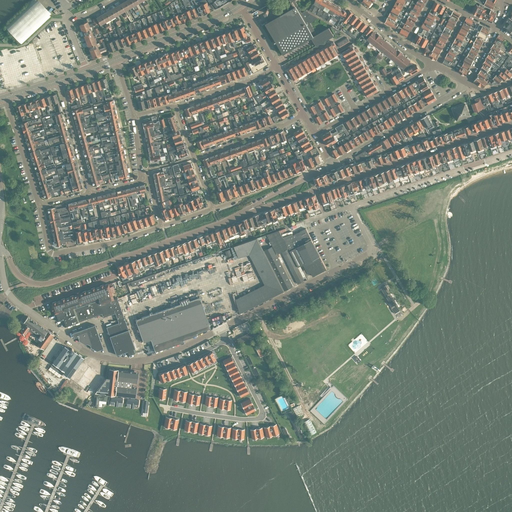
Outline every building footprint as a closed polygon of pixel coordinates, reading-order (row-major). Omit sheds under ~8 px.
[(39,0),(30,0),(5,25),(22,43),(53,14),(39,0)] [(125,0),(121,3),(125,10),(126,12),(128,16),(131,21),(133,20),(127,9),(129,7),(125,0)] [(131,0),(126,0),(125,0),(129,7),(132,6),(136,11),(137,10),(131,0)] [(137,0),(131,0),(137,10),(139,9),(136,3),(139,2),(137,0)] [(137,0),(139,2),(142,0),(148,10),(149,9),(147,5),(145,2),(143,0),(137,0)] [(182,0),(186,8),(183,10),(187,19),(189,18),(189,19),(191,18),(193,17),(187,2),(185,0),(182,0)] [(194,0),(191,0),(195,6),(198,15),(204,12),(201,4),(198,5),(194,0)] [(199,0),(200,4),(201,4),(204,12),(205,12),(205,13),(207,12),(207,11),(210,10),(209,9),(212,7),(209,4),(208,4),(207,2),(207,1),(206,0),(199,0)] [(269,24),(268,25),(282,49),(283,49),(284,50),(286,49),(285,48),(289,45),(292,50),(308,41),(305,36),(309,34),(316,45),(333,35),(329,26),(317,33),(310,21),(318,17),(305,10),(305,9),(301,11),(294,0),(291,0),(291,1),(295,9),(291,11),(289,8),(288,6),(284,8),(286,10),(287,13),(281,17),(273,22),(269,24)] [(310,7),(309,9),(311,11),(314,12),(316,9),(318,6),(320,0),(314,0),(313,2),(315,4),(313,7),(312,9),(310,7)] [(320,7),(316,13),(319,15),(323,8),(327,0),(320,0),(318,6),(320,7)] [(325,10),(321,16),(324,18),(328,11),(332,3),(327,0),(323,8),(325,10)] [(396,0),(393,5),(400,9),(404,11),(405,9),(401,7),(403,4),(396,0)] [(411,1),(408,5),(419,11),(422,6),(411,0),(411,1)] [(434,0),(431,7),(434,9),(436,10),(440,3),(434,0)] [(476,0),(480,1),(483,3),(484,4),(491,7),(491,8),(495,0),(476,0)] [(189,1),(187,2),(193,17),(196,16),(198,15),(195,6),(192,8),(189,1)] [(475,2),(471,11),(476,14),(479,8),(482,3),(480,2),(479,4),(475,2)] [(121,3),(116,6),(120,13),(125,10),(121,3)] [(170,3),(168,5),(170,8),(173,16),(176,24),(179,22),(179,23),(181,22),(181,21),(178,13),(177,11),(175,12),(174,12),(170,3)] [(332,3),(328,11),(332,14),(337,6),(332,3)] [(440,3),(436,10),(441,13),(445,6),(440,3)] [(479,8),(476,14),(481,17),(486,7),(485,6),(485,7),(483,6),(484,4),(482,3),(479,8)] [(393,5),(390,11),(401,17),(402,14),(398,12),(400,9),(393,5)] [(408,5),(407,8),(409,9),(410,10),(409,12),(417,16),(419,11),(408,5)] [(116,6),(111,9),(115,16),(116,18),(118,21),(120,20),(118,17),(119,17),(117,14),(120,13),(116,6)] [(334,15),(332,19),(335,21),(337,17),(342,8),(337,6),(332,14),(334,15)] [(179,7),(176,8),(177,11),(178,13),(181,21),(187,19),(183,10),(181,10),(180,10),(179,7)] [(486,7),(481,17),(491,22),(496,12),(491,9),(489,8),(486,7)] [(340,18),(336,25),(338,26),(340,23),(347,11),(346,11),(342,8),(337,17),(340,18)] [(111,9),(106,11),(110,18),(115,16),(111,9)] [(347,11),(340,23),(344,25),(353,13),(349,9),(347,11)] [(453,9),(450,14),(457,18),(460,13),(453,9)] [(406,10),(404,13),(407,15),(406,17),(407,17),(414,21),(417,16),(409,12),(406,10)] [(106,11),(101,14),(105,21),(110,18),(106,11)] [(390,11),(387,16),(395,21),(396,21),(397,20),(395,19),(396,17),(399,19),(401,17),(390,11)] [(429,11),(426,16),(433,20),(434,18),(434,17),(438,19),(440,16),(434,14),(432,13),(429,11)] [(155,12),(153,13),(156,22),(156,23),(159,30),(165,28),(162,21),(159,22),(155,12)] [(443,14),(441,17),(444,18),(446,15),(448,16),(449,17),(447,20),(454,24),(457,19),(450,15),(444,12),(443,14)] [(161,13),(159,14),(162,21),(165,28),(170,26),(167,18),(166,16),(163,17),(161,13)] [(354,13),(349,20),(353,23),(359,17),(354,13)] [(101,14),(97,17),(97,18),(101,24),(105,21),(101,14)] [(148,15),(147,15),(151,24),(150,25),(151,25),(154,33),(159,30),(156,23),(156,22),(153,23),(149,14),(148,15)] [(173,16),(167,18),(170,26),(174,25),(176,24),(173,16)] [(387,16),(384,22),(392,26),(395,27),(396,25),(393,23),(395,21),(387,16)] [(426,16),(423,21),(430,25),(434,27),(436,24),(437,22),(433,20),(426,16)] [(466,16),(463,22),(470,25),(471,23),(475,25),(477,22),(466,16)] [(505,22),(502,26),(503,27),(507,31),(509,32),(509,31),(510,32),(511,29),(511,28),(511,27),(511,19),(508,16),(504,21),(505,22)] [(80,25),(79,25),(80,27),(81,27),(82,30),(90,26),(95,24),(98,23),(95,17),(92,18),(94,21),(89,24),(87,21),(80,24),(80,25)] [(144,17),(141,18),(145,27),(148,35),(154,33),(151,25),(148,26),(144,17)] [(359,17),(353,23),(358,27),(363,21),(359,17)] [(401,18),(401,20),(404,22),(411,26),(414,21),(407,17),(405,21),(404,21),(405,20),(401,18)] [(446,19),(443,24),(445,25),(451,29),(454,24),(447,20),(446,19)] [(399,24),(398,25),(409,31),(411,26),(404,22),(401,20),(400,20),(399,23),(403,25),(402,27),(401,25),(399,24)] [(130,22),(137,39),(143,37),(140,30),(137,31),(133,21),(130,22)] [(363,21),(358,27),(363,31),(368,24),(363,21)] [(423,21),(420,26),(427,30),(429,28),(433,30),(434,27),(430,25),(423,21)] [(131,31),(128,32),(129,34),(132,42),(137,39),(130,22),(128,23),(131,31)] [(140,22),(137,23),(140,30),(143,37),(148,35),(145,27),(142,29),(140,22)] [(463,22),(460,27),(467,30),(469,27),(471,28),(469,31),(472,32),(473,29),(474,27),(470,25),(463,22)] [(479,23),(478,25),(480,26),(480,27),(480,28),(479,30),(486,33),(489,28),(479,23)] [(243,25),(237,27),(241,37),(240,37),(241,37),(241,39),(245,38),(248,37),(247,34),(246,30),(245,30),(243,25)] [(332,25),(330,25),(335,33),(340,30),(340,29),(332,25)] [(363,31),(361,34),(363,36),(362,38),(363,39),(364,40),(368,35),(373,29),(369,25),(364,31),(363,31)] [(398,25),(395,30),(406,36),(409,31),(398,25)] [(437,25),(436,27),(439,28),(449,34),(452,29),(451,29),(445,25),(443,28),(437,25)] [(90,26),(82,30),(83,32),(82,32),(83,34),(84,34),(84,35),(92,32),(90,26)] [(119,27),(117,28),(119,32),(120,35),(119,37),(118,38),(118,39),(121,46),(122,46),(123,46),(125,45),(125,44),(126,44),(123,36),(121,31),(120,29),(119,27)] [(237,27),(231,29),(236,41),(241,39),(241,37),(240,37),(241,37),(237,27)] [(460,27),(458,32),(465,35),(467,30),(460,27)] [(417,34),(413,40),(418,43),(426,30),(423,28),(421,32),(418,32),(418,33),(417,33),(417,34)] [(439,28),(438,30),(440,31),(438,34),(446,38),(449,34),(439,28)] [(226,32),(225,32),(228,40),(228,41),(232,40),(233,43),(234,47),(237,46),(235,42),(236,41),(231,29),(229,30),(228,29),(225,30),(225,31),(226,32)] [(373,30),(367,37),(371,41),(373,43),(377,46),(381,49),(384,51),(388,54),(392,57),(395,60),(398,63),(404,67),(409,61),(409,60),(410,59),(407,56),(406,56),(404,55),(403,54),(403,53),(402,52),(400,50),(398,48),(397,48),(396,47),(395,48),(394,47),(392,45),(393,45),(389,42),(385,39),(385,40),(383,38),(382,37),(382,36),(381,35),(379,33),(376,31),(376,32),(375,31),(374,31),(373,30)] [(426,30),(418,43),(424,46),(428,38),(425,37),(428,31),(427,30),(426,30)] [(474,31),(473,33),(483,39),(486,34),(479,30),(478,33),(474,31)] [(84,36),(85,38),(86,41),(94,38),(94,37),(96,36),(95,34),(93,35),(92,32),(84,35),(84,36)] [(116,39),(113,40),(116,48),(121,46),(118,39),(118,38),(116,32),(113,33),(115,37),(116,37),(116,39)] [(220,34),(223,42),(225,41),(227,45),(228,49),(228,50),(231,49),(228,41),(228,40),(225,32),(223,32),(222,32),(220,32),(220,33),(220,34)] [(433,32),(431,35),(434,37),(435,35),(438,36),(438,37),(438,38),(437,40),(444,43),(446,38),(438,34),(433,32)] [(458,32),(455,37),(462,40),(463,41),(466,42),(467,40),(463,38),(465,35),(458,32)] [(473,33),(471,37),(475,39),(474,40),(481,44),(483,39),(473,33)] [(499,33),(496,37),(502,42),(504,43),(506,41),(503,39),(505,37),(499,33)] [(129,34),(123,36),(126,44),(132,42),(129,34)] [(214,36),(213,36),(217,45),(220,43),(220,44),(222,49),(225,48),(222,43),(223,42),(220,34),(216,35),(216,34),(214,35),(214,36)] [(208,38),(211,47),(212,48),(214,48),(215,48),(218,58),(221,57),(216,45),(217,45),(213,36),(211,37),(211,36),(210,36),(208,37),(208,38)] [(346,36),(337,42),(339,46),(349,40),(346,36)] [(107,37),(105,38),(110,51),(116,48),(113,40),(109,41),(107,37)] [(455,37),(452,42),(459,45),(463,47),(464,45),(460,43),(461,42),(462,43),(463,41),(462,40),(455,37)] [(496,37),(493,42),(494,42),(501,47),(501,48),(503,49),(504,50),(506,48),(505,48),(501,45),(500,45),(502,42),(496,37)] [(94,38),(86,41),(87,43),(88,46),(89,46),(96,43),(94,38)] [(203,40),(202,40),(205,48),(208,47),(211,53),(213,52),(212,48),(211,47),(208,38),(205,39),(205,38),(203,39),(202,39),(203,40)] [(470,38),(469,42),(470,42),(469,44),(471,45),(478,49),(481,44),(474,40),(470,38)] [(202,40),(197,42),(200,51),(200,52),(202,51),(203,52),(206,59),(208,58),(205,48),(202,40)] [(337,53),(333,46),(335,45),(333,40),(331,42),(331,43),(329,45),(327,42),(326,43),(324,44),(325,47),(323,48),(320,50),(319,47),(317,48),(315,49),(316,52),(314,53),(311,55),(310,53),(308,54),(306,55),(307,57),(305,58),(302,60),(301,58),(299,59),(297,60),(298,62),(296,63),(293,65),(292,63),(290,64),(288,65),(290,67),(287,69),(293,79),(298,76),(302,74),(306,71),(311,69),(315,66),(320,64),(324,61),(329,58),(333,56),(337,53)] [(433,42),(432,44),(434,45),(441,48),(444,43),(437,40),(435,43),(433,42)] [(197,42),(191,44),(195,55),(198,54),(200,60),(203,59),(200,52),(200,51),(197,42)] [(352,45),(353,44),(352,42),(347,45),(348,45),(349,47),(342,51),(345,56),(347,61),(350,65),(353,70),(356,75),(359,80),(362,85),(365,91),(368,95),(374,92),(378,90),(375,85),(376,84),(377,83),(375,80),(373,81),(372,80),(370,76),(373,75),(371,73),(369,74),(366,69),(368,68),(366,64),(364,66),(363,64),(361,61),(363,59),(363,58),(361,55),(359,57),(358,55),(356,52),(358,50),(357,49),(356,46),(354,48),(352,45)] [(452,42),(450,47),(457,50),(461,53),(462,51),(458,48),(459,45),(452,42)] [(494,42),(490,47),(491,47),(504,57),(506,55),(499,50),(501,48),(501,47),(494,42)] [(89,47),(88,47),(89,49),(90,49),(91,52),(99,49),(99,48),(96,43),(89,46),(89,47)] [(239,51),(238,52),(239,54),(247,50),(248,53),(256,48),(253,43),(244,48),(242,50),(239,51)] [(186,46),(185,46),(188,55),(189,57),(192,56),(195,63),(197,62),(195,55),(191,44),(188,45),(186,46)] [(427,44),(425,47),(432,50),(438,54),(441,48),(434,45),(433,47),(427,44)] [(99,49),(91,52),(92,54),(91,55),(92,57),(93,57),(93,58),(101,54),(100,51),(108,48),(107,45),(104,46),(99,48),(99,49)] [(335,45),(333,46),(337,53),(342,51),(349,47),(348,45),(338,51),(335,45)] [(471,45),(469,50),(475,54),(478,49),(471,45)] [(185,46),(180,49),(183,57),(184,59),(187,58),(188,62),(191,61),(189,57),(188,55),(185,46)] [(425,47),(422,52),(425,53),(426,52),(429,53),(428,55),(436,59),(438,54),(432,50),(425,47)] [(450,47),(447,52),(454,55),(458,58),(459,56),(456,54),(455,54),(457,51),(450,47)] [(491,47),(487,52),(488,53),(494,56),(496,58),(498,55),(501,58),(499,60),(501,62),(503,59),(504,57),(491,47)] [(248,53),(245,55),(246,58),(250,55),(252,58),(259,54),(256,48),(248,53)] [(180,49),(174,51),(177,59),(178,60),(178,62),(181,61),(182,64),(184,68),(186,67),(185,65),(185,63),(184,59),(183,57),(180,49)] [(378,52),(376,55),(377,56),(379,58),(382,55),(383,53),(384,51),(381,49),(379,50),(378,52)] [(469,50),(466,55),(473,59),(475,54),(469,50)] [(174,51),(168,53),(173,65),(174,68),(176,67),(175,65),(176,64),(175,61),(178,60),(177,59),(174,51)] [(447,52),(444,57),(445,57),(451,60),(454,55),(447,52)] [(168,53),(163,55),(166,63),(169,62),(171,69),(174,68),(173,65),(168,53)] [(488,53),(485,57),(486,58),(498,67),(499,65),(501,62),(499,60),(498,60),(496,63),(493,60),(494,57),(488,53)] [(252,58),(244,62),(248,69),(251,67),(248,63),(253,61),(255,65),(259,62),(260,63),(264,61),(264,60),(262,57),(261,57),(259,54),(252,58)] [(159,56),(157,57),(160,64),(162,68),(165,67),(167,73),(169,72),(166,63),(163,55),(161,56),(160,55),(158,56),(159,56)] [(461,56),(460,58),(462,60),(464,60),(470,64),(473,59),(466,55),(465,55),(464,57),(461,56)] [(157,57),(152,59),(155,66),(156,70),(162,68),(160,64),(157,57)] [(445,57),(442,62),(449,66),(450,63),(454,65),(456,63),(454,62),(453,61),(452,61),(451,60),(445,57)] [(486,58),(482,62),(483,63),(484,64),(489,67),(491,65),(493,67),(492,69),(494,71),(498,67),(486,58)] [(152,59),(147,61),(149,68),(151,72),(152,75),(155,74),(153,67),(155,66),(152,59)] [(459,61),(457,63),(461,65),(468,69),(470,64),(464,60),(462,63),(459,61)] [(147,61),(141,63),(144,71),(145,74),(151,72),(149,68),(147,61)] [(240,61),(237,62),(239,67),(242,75),(247,73),(245,65),(242,66),(240,61)] [(404,67),(403,68),(406,70),(408,67),(408,68),(411,73),(419,69),(416,63),(414,64),(409,61),(404,67)] [(141,63),(135,65),(138,73),(139,73),(140,77),(145,74),(141,63)] [(457,63),(456,66),(459,68),(458,70),(465,74),(468,69),(461,65),(457,63)] [(483,63),(480,67),(486,72),(489,67),(484,64),(483,63)] [(511,72),(502,64),(500,66),(504,70),(503,72),(502,72),(507,75),(508,77),(511,72)] [(129,68),(129,69),(129,70),(130,71),(131,71),(132,75),(136,74),(138,79),(140,78),(140,77),(139,73),(138,73),(135,65),(129,67),(130,68),(129,68)] [(397,67),(394,69),(396,73),(398,77),(400,80),(405,77),(402,72),(401,71),(400,70),(400,69),(398,67),(397,67)] [(498,68),(497,70),(499,72),(497,75),(503,80),(507,75),(502,72),(503,72),(498,68)] [(228,69),(223,71),(224,73),(227,81),(232,79),(228,69)] [(231,69),(229,70),(229,71),(232,79),(237,77),(235,69),(232,70),(231,69)] [(393,74),(390,76),(394,83),(399,80),(395,73),(396,73),(394,69),(391,71),(393,74)] [(480,69),(477,73),(478,74),(484,78),(485,75),(489,78),(490,76),(488,75),(487,73),(480,69)] [(194,72),(192,73),(195,81),(194,81),(192,82),(193,84),(196,92),(200,91),(199,89),(201,89),(201,88),(200,88),(198,82),(197,80),(194,72)] [(218,72),(212,74),(216,84),(221,83),(220,82),(222,81),(221,80),(219,75),(218,72)] [(224,73),(219,75),(221,80),(222,81),(220,82),(221,83),(227,81),(224,73)] [(489,80),(487,82),(490,84),(498,82),(501,78),(495,73),(491,77),(494,79),(491,82),(489,80)] [(212,74),(207,76),(210,84),(211,84),(211,85),(210,85),(210,87),(216,84),(212,74)] [(478,74),(473,80),(476,82),(480,84),(483,86),(487,80),(484,78),(478,74)] [(207,76),(202,78),(203,80),(206,88),(210,87),(210,85),(211,85),(211,84),(210,84),(207,76)] [(267,76),(257,82),(258,84),(260,88),(263,86),(263,87),(271,82),(267,76)] [(414,81),(411,82),(414,87),(417,93),(418,93),(423,90),(429,86),(426,81),(423,76),(417,79),(414,81)] [(106,77),(100,79),(103,89),(106,88),(109,87),(106,77)] [(202,78),(197,80),(198,82),(200,88),(201,88),(201,89),(199,89),(200,91),(206,88),(203,80),(202,78)] [(100,79),(95,80),(97,89),(98,92),(101,91),(102,94),(104,94),(103,89),(100,79)] [(95,80),(90,82),(92,90),(95,90),(98,101),(101,100),(98,92),(97,89),(95,80)] [(184,85),(181,86),(182,88),(185,96),(190,94),(189,93),(191,92),(190,91),(189,92),(188,86),(187,86),(185,80),(183,81),(184,85)] [(90,82),(84,84),(87,93),(89,93),(92,102),(95,101),(93,92),(92,90),(90,82)] [(256,95),(255,96),(257,98),(259,97),(262,95),(274,88),(271,82),(263,87),(265,90),(258,94),(256,95)] [(411,82),(402,88),(406,94),(405,95),(407,99),(410,97),(408,93),(410,92),(412,95),(415,93),(416,94),(417,93),(414,87),(411,82)] [(84,84),(78,86),(81,95),(82,97),(83,100),(85,99),(83,94),(87,93),(84,84)] [(193,84),(188,86),(189,92),(190,91),(191,92),(189,93),(190,94),(196,92),(193,84)] [(249,84),(243,86),(246,93),(247,96),(248,99),(251,98),(250,97),(251,95),(252,95),(251,91),(249,84)] [(157,86),(155,86),(156,91),(157,90),(158,95),(155,96),(157,104),(163,103),(161,95),(159,88),(160,88),(159,85),(157,86)] [(78,86),(72,87),(75,96),(75,98),(77,103),(78,106),(81,105),(78,96),(81,95),(78,86)] [(243,86),(238,88),(240,95),(241,98),(247,96),(246,93),(243,86)] [(72,87),(66,89),(70,102),(73,101),(72,99),(75,98),(75,96),(72,87)] [(424,94),(420,97),(421,98),(422,99),(433,93),(430,87),(423,92),(424,94)] [(150,88),(147,89),(149,98),(150,98),(152,105),(157,104),(155,96),(152,97),(151,96),(152,96),(150,88)] [(176,88),(171,90),(172,92),(174,100),(179,98),(178,97),(180,96),(179,95),(177,90),(176,88)] [(177,90),(179,95),(180,96),(178,97),(179,98),(185,96),(182,88),(177,90)] [(274,88),(262,95),(263,97),(267,95),(269,98),(269,97),(277,93),(274,88)] [(401,88),(397,91),(401,97),(403,96),(404,98),(402,99),(403,101),(405,100),(407,99),(405,95),(401,88)] [(502,88),(497,90),(500,97),(501,102),(502,105),(508,103),(507,100),(505,95),(505,94),(502,88)] [(497,90),(491,92),(497,107),(502,105),(501,102),(498,103),(498,101),(499,101),(498,98),(500,97),(497,90)] [(142,91),(136,93),(137,95),(140,94),(141,98),(140,98),(141,100),(138,101),(140,108),(145,107),(142,93),(142,91)] [(396,91),(390,94),(396,105),(399,104),(397,100),(400,99),(396,91)] [(227,92),(222,94),(224,101),(225,104),(228,103),(230,107),(232,106),(230,99),(227,92)] [(330,95),(329,96),(333,104),(336,102),(335,101),(338,99),(334,92),(330,94),(330,95)] [(491,92),(486,94),(489,101),(491,100),(492,103),(493,105),(494,108),(497,107),(491,92)] [(56,93),(50,95),(52,102),(53,103),(56,102),(58,108),(60,107),(59,102),(56,93)] [(145,93),(142,93),(145,107),(152,105),(150,98),(149,98),(146,98),(145,93)] [(277,93),(269,97),(273,103),(280,98),(277,93)] [(433,93),(422,99),(423,102),(427,100),(428,103),(436,98),(433,93)] [(486,93),(481,96),(483,103),(484,106),(486,105),(487,105),(489,110),(492,109),(491,106),(489,101),(486,94),(486,93)] [(390,94),(385,97),(389,105),(392,103),(394,106),(396,105),(390,94)] [(47,96),(44,96),(47,104),(48,108),(51,108),(49,103),(52,102),(50,95),(49,95),(46,95),(47,96)] [(41,97),(39,98),(41,106),(42,109),(45,108),(44,105),(47,104),(44,96),(43,97),(43,96),(41,97)] [(216,96),(211,98),(214,105),(215,108),(220,106),(219,103),(216,96)] [(326,96),(323,98),(327,105),(330,104),(330,105),(333,104),(329,96),(327,97),(326,96)] [(416,96),(414,97),(416,101),(417,102),(420,107),(425,105),(423,102),(422,99),(421,98),(418,99),(416,96)] [(471,103),(474,111),(481,108),(484,107),(480,96),(475,98),(476,101),(471,103)] [(385,97),(380,100),(386,111),(388,110),(386,106),(389,105),(385,97)] [(35,99),(33,100),(38,116),(40,115),(38,107),(41,106),(39,98),(37,99),(37,98),(35,99)] [(266,107),(267,109),(271,107),(274,105),(275,108),(283,103),(280,98),(273,103),(266,107)] [(411,98),(409,100),(415,110),(420,107),(417,102),(416,101),(414,102),(412,100),(411,98)] [(28,102),(27,102),(29,109),(33,108),(34,111),(33,111),(34,114),(35,114),(35,116),(38,116),(33,100),(30,101),(30,100),(28,101),(28,102)] [(206,100),(200,102),(203,109),(206,108),(207,111),(210,110),(206,100)] [(316,103),(315,104),(319,112),(322,110),(321,109),(324,107),(320,100),(316,102),(316,103)] [(380,100),(375,103),(379,111),(382,109),(384,112),(386,111),(380,100)] [(406,106),(410,113),(415,110),(409,100),(407,101),(408,105),(406,106)] [(27,102),(21,104),(24,111),(27,110),(28,113),(29,116),(31,115),(29,109),(27,102)] [(200,102),(195,104),(198,111),(199,114),(201,120),(203,119),(201,113),(200,110),(203,109),(200,102)] [(336,102),(333,104),(338,112),(339,111),(340,111),(344,109),(340,102),(337,104),(336,102)] [(465,102),(452,107),(456,120),(469,115),(465,102)] [(18,105),(15,105),(18,113),(18,115),(21,114),(23,120),(26,119),(23,111),(24,111),(21,104),(20,104),(20,103),(18,104),(18,105)] [(275,108),(269,111),(270,113),(271,113),(274,112),(278,110),(279,112),(286,108),(283,103),(275,108)] [(375,103),(370,106),(376,117),(378,116),(376,112),(379,111),(375,103)] [(404,108),(401,109),(405,116),(410,113),(406,106),(406,105),(404,103),(402,104),(403,106),(404,108)] [(195,104),(190,106),(193,115),(199,114),(198,111),(195,104)] [(313,104),(309,106),(313,113),(316,112),(317,113),(319,112),(315,104),(313,105),(313,104)] [(331,107),(328,109),(332,115),(336,113),(338,112),(333,104),(330,105),(331,107)] [(507,105),(501,107),(502,110),(505,120),(511,118),(508,108),(507,105)] [(79,108),(72,109),(73,114),(84,111),(90,109),(93,109),(92,106),(83,109),(82,107),(79,108)] [(190,106),(184,108),(187,115),(190,114),(191,116),(193,115),(190,106)] [(370,106),(364,109),(368,117),(372,115),(374,118),(376,117),(370,106)] [(396,107),(394,108),(396,112),(400,119),(405,116),(401,109),(400,108),(398,110),(396,107)] [(501,107),(496,109),(497,112),(498,114),(500,121),(505,120),(502,110),(501,107)] [(279,112),(272,116),(275,121),(278,120),(277,117),(281,115),(282,117),(289,113),(286,108),(279,112)] [(105,113),(96,115),(96,118),(97,118),(116,113),(115,109),(108,110),(105,111),(105,113)] [(364,109),(359,112),(365,123),(367,122),(365,118),(368,117),(364,109)] [(496,109),(491,111),(492,113),(495,123),(500,121),(498,114),(497,112),(496,109)] [(322,110),(319,112),(324,120),(326,119),(330,117),(326,110),(323,112),(322,110)] [(47,118),(43,120),(43,122),(63,117),(61,112),(54,114),(51,115),(52,117),(47,119),(47,118)] [(318,115),(314,116),(319,124),(322,121),(324,120),(319,112),(317,113),(318,115)] [(359,112),(354,115),(358,123),(361,121),(363,124),(365,123),(359,112)] [(396,112),(391,115),(395,122),(400,119),(396,112)] [(173,114),(167,116),(170,123),(174,122),(176,121),(173,114)] [(248,114),(246,115),(248,121),(249,121),(251,127),(251,126),(252,128),(250,128),(251,129),(256,127),(253,117),(250,118),(248,114)] [(269,114),(264,116),(267,123),(273,121),(271,116),(270,116),(269,114)] [(427,114),(420,118),(426,129),(429,127),(428,125),(432,123),(427,114)] [(354,115),(349,118),(355,129),(357,128),(355,124),(358,123),(354,115)] [(382,115),(379,117),(385,127),(385,128),(390,125),(386,118),(384,119),(382,115)] [(388,116),(386,117),(386,118),(390,125),(395,122),(391,115),(388,117),(388,116)] [(253,117),(256,127),(262,125),(259,118),(257,118),(256,116),(253,117)] [(264,116),(259,118),(262,125),(267,123),(264,116)] [(21,123),(20,123),(21,126),(22,125),(22,127),(41,121),(40,117),(38,117),(39,119),(31,121),(30,119),(28,120),(21,122),(21,123)] [(379,117),(374,120),(375,121),(378,120),(379,122),(376,124),(380,130),(385,127),(379,117)] [(487,117),(482,119),(484,127),(490,125),(487,117)] [(349,118),(343,121),(348,129),(351,127),(353,130),(355,129),(349,118)] [(415,121),(414,121),(422,136),(425,135),(421,127),(424,126),(422,123),(420,118),(419,119),(418,119),(415,121)] [(235,126),(233,127),(236,134),(240,133),(240,132),(241,131),(240,131),(238,125),(236,120),(233,120),(235,126)] [(371,126),(372,127),(375,133),(380,130),(376,124),(375,121),(374,120),(372,121),(374,125),(371,126)] [(23,129),(22,129),(23,131),(24,131),(30,129),(33,128),(32,126),(39,124),(42,123),(41,121),(22,127),(23,129)] [(50,127),(45,129),(46,131),(65,126),(64,121),(54,124),(55,126),(50,127)] [(174,122),(170,123),(173,131),(178,128),(176,121),(174,122)] [(248,121),(243,123),(246,131),(251,129),(250,128),(252,128),(251,126),(251,127),(249,121),(248,121)] [(410,123),(408,125),(413,133),(416,131),(419,137),(422,136),(414,121),(410,123)] [(476,121),(471,123),(474,131),(479,129),(479,128),(477,121),(476,121)] [(104,125),(99,126),(100,131),(105,130),(104,128),(112,126),(112,128),(112,130),(119,128),(119,127),(118,122),(107,124),(104,125)] [(329,129),(321,134),(324,140),(325,140),(332,135),(333,135),(335,134),(343,129),(346,128),(342,122),(335,126),(337,130),(332,132),(330,131),(329,129)] [(368,128),(366,129),(369,134),(370,135),(370,136),(375,133),(372,127),(371,126),(369,123),(367,124),(369,127),(370,128),(368,128)] [(157,124),(144,127),(145,132),(152,130),(153,130),(153,127),(161,126),(160,124),(157,124)] [(229,124),(226,125),(228,129),(230,134),(231,135),(229,136),(230,137),(236,134),(233,127),(230,128),(229,124)] [(363,130),(361,132),(362,132),(365,139),(370,136),(370,135),(369,134),(366,129),(364,125),(361,127),(363,130)] [(408,125),(403,128),(405,133),(406,134),(409,138),(409,139),(410,140),(413,139),(410,135),(413,133),(408,125)] [(463,126),(453,129),(454,131),(456,137),(466,134),(466,133),(463,126)] [(218,127),(215,128),(217,133),(219,138),(220,138),(220,139),(219,139),(219,140),(225,138),(222,131),(220,132),(218,127)] [(295,134),(288,138),(289,141),(291,140),(296,136),(304,132),(301,127),(293,131),(295,134)] [(94,128),(78,132),(80,137),(80,138),(87,136),(86,135),(86,133),(95,130),(94,128)] [(173,131),(171,131),(173,137),(181,135),(178,128),(173,131)] [(403,128),(398,131),(401,137),(404,142),(410,140),(409,139),(409,138),(406,134),(405,133),(403,128)] [(228,129),(222,131),(225,138),(230,137),(229,136),(231,135),(230,134),(228,129)] [(283,129),(278,131),(280,139),(281,141),(287,139),(286,137),(285,136),(283,129)] [(504,129),(498,131),(501,139),(502,142),(506,141),(506,140),(508,139),(504,129)] [(60,134),(54,136),(54,138),(55,138),(68,135),(67,130),(60,132),(60,134)] [(208,131),(205,132),(205,133),(209,142),(209,141),(210,142),(209,143),(209,144),(215,142),(212,135),(209,136),(208,132),(208,131)] [(278,131),(272,133),(276,143),(278,143),(277,140),(280,139),(278,131)] [(355,136),(352,138),(355,145),(360,142),(357,135),(354,131),(352,132),(355,136)] [(397,131),(393,134),(396,140),(397,141),(399,144),(401,143),(399,139),(401,137),(397,131)] [(498,131),(493,133),(497,145),(497,146),(503,145),(502,142),(501,139),(498,131)] [(298,139),(290,143),(291,146),(295,144),(299,141),(307,137),(304,132),(296,136),(298,139)] [(362,132),(357,135),(360,142),(365,139),(362,132)] [(486,135),(489,144),(490,146),(491,149),(491,148),(495,146),(497,150),(499,150),(497,146),(497,145),(493,133),(493,132),(492,133),(487,135),(487,134),(486,135)] [(160,133),(146,136),(147,141),(154,139),(153,138),(163,135),(162,133),(160,133)] [(204,137),(201,138),(204,146),(209,144),(209,143),(210,142),(209,141),(209,142),(205,133),(203,134),(204,137)] [(217,133),(212,135),(215,142),(219,140),(219,139),(220,139),(220,138),(219,138),(217,133)] [(272,133),(267,135),(271,145),(276,143),(272,133)] [(332,135),(325,140),(328,145),(331,143),(334,141),(336,140),(338,139),(335,134),(333,135),(332,135)] [(347,135),(345,137),(346,140),(351,147),(355,145),(352,138),(349,139),(347,137),(350,135),(349,134),(347,135)] [(393,134),(388,136),(392,143),(393,146),(399,144),(397,141),(394,143),(394,142),(396,140),(393,134)] [(181,135),(173,137),(176,144),(183,141),(181,135)] [(267,135),(262,137),(265,147),(271,145),(267,135)] [(486,135),(481,137),(485,147),(490,146),(489,144),(486,135)] [(427,138),(430,146),(435,144),(432,137),(432,136),(427,138)] [(262,137),(256,139),(260,149),(260,151),(263,150),(262,148),(265,147),(262,137)] [(295,144),(291,146),(293,148),(294,151),(298,149),(302,146),(310,141),(307,137),(299,141),(300,144),(296,146),(295,144)] [(383,139),(380,141),(383,145),(384,148),(387,146),(389,147),(392,146),(389,141),(387,137),(386,137),(383,139)] [(480,137),(474,139),(477,149),(478,151),(484,149),(483,147),(480,137)] [(111,142),(104,143),(105,146),(122,142),(121,138),(114,139),(111,140),(111,142)] [(201,138),(196,140),(199,148),(204,146),(201,138)] [(341,138),(339,139),(342,143),(346,150),(351,147),(346,140),(346,141),(344,142),(341,139),(341,138)] [(427,138),(421,140),(423,148),(430,146),(427,138)] [(39,141),(28,145),(29,150),(36,147),(39,146),(38,143),(41,142),(41,144),(45,142),(46,144),(48,143),(48,141),(47,139),(44,140),(39,141)] [(256,139),(251,141),(254,148),(256,147),(257,150),(260,149),(256,139)] [(338,143),(335,144),(336,147),(340,153),(345,151),(341,144),(342,143),(339,139),(337,141),(338,143)] [(419,139),(414,141),(417,150),(423,148),(420,141),(420,140),(419,139)] [(473,140),(467,142),(470,151),(476,149),(475,147),(473,140)] [(53,145),(50,146),(51,148),(52,150),(52,151),(55,150),(55,149),(59,148),(59,149),(71,145),(70,141),(63,142),(60,143),(60,146),(54,148),(53,145)] [(175,148),(168,150),(169,153),(172,152),(173,151),(178,149),(178,150),(185,147),(183,141),(176,144),(173,144),(175,148)] [(251,141),(246,143),(248,150),(254,148),(251,141)] [(298,149),(294,151),(296,153),(297,155),(301,153),(305,151),(313,146),(312,146),(310,141),(302,146),(303,149),(299,151),(298,149)] [(378,142),(374,144),(377,151),(378,151),(382,150),(385,149),(384,148),(383,145),(380,141),(378,142)] [(414,141),(409,143),(409,144),(412,152),(417,150),(414,141)] [(467,141),(461,143),(464,150),(464,151),(465,153),(466,155),(466,157),(470,156),(471,159),(473,159),(470,151),(467,142),(467,141)] [(246,143),(240,145),(243,152),(245,151),(248,159),(251,158),(248,150),(246,143)] [(334,148),(330,150),(334,157),(340,153),(336,147),(335,144),(334,143),(331,144),(334,148)] [(461,143),(456,145),(460,157),(461,161),(467,159),(466,157),(466,155),(465,153),(464,151),(464,150),(461,143)] [(374,144),(367,148),(370,153),(373,151),(374,153),(377,151),(374,144)] [(409,144),(404,145),(407,153),(407,154),(412,152),(409,144)] [(404,145),(398,147),(401,155),(407,153),(404,145)] [(456,145),(450,147),(454,159),(460,157),(456,145)] [(36,147),(29,150),(30,151),(31,155),(42,152),(48,150),(50,149),(49,147),(41,150),(40,147),(36,148),(36,147)] [(178,149),(173,151),(175,154),(177,153),(179,157),(180,157),(183,156),(184,155),(183,155),(188,153),(185,147),(178,150),(178,149)] [(398,147),(393,149),(395,157),(401,155),(398,147)] [(450,147),(443,149),(447,159),(448,162),(453,161),(453,160),(454,159),(450,147)] [(108,152),(105,152),(106,157),(124,153),(123,148),(117,150),(117,152),(108,154),(108,152)] [(94,149),(84,152),(85,156),(86,158),(92,156),(92,155),(96,153),(94,149)] [(230,149),(224,151),(227,158),(228,160),(230,160),(233,158),(232,156),(230,149)] [(311,149),(309,150),(311,155),(311,156),(314,164),(320,161),(317,154),(314,155),(311,149)] [(443,149),(438,151),(441,161),(442,163),(443,164),(446,163),(447,167),(449,166),(448,162),(447,159),(443,149)] [(63,154),(54,157),(54,159),(55,159),(55,160),(73,154),(72,150),(62,153),(63,154)] [(160,152),(149,155),(150,155),(151,160),(152,160),(152,161),(156,160),(157,160),(157,159),(160,158),(160,156),(165,155),(166,160),(169,159),(167,151),(160,152)] [(387,151),(381,153),(382,156),(384,161),(389,160),(389,159),(387,152),(387,151)] [(438,151),(432,153),(437,165),(441,164),(441,163),(442,163),(441,161),(438,151)] [(42,152),(31,155),(33,160),(39,158),(40,157),(40,156),(39,156),(39,155),(43,154),(42,152)] [(381,152),(376,154),(376,155),(379,163),(384,161),(382,156),(381,153),(381,152)] [(432,153),(426,155),(430,168),(431,170),(435,168),(436,171),(438,170),(437,165),(432,153)] [(311,155),(303,159),(305,163),(307,163),(309,166),(314,164),(311,156),(311,155)] [(426,155),(421,157),(425,170),(425,171),(431,170),(430,168),(426,155)] [(208,156),(203,158),(205,166),(208,165),(211,174),(212,173),(212,174),(214,173),(211,164),(208,156)] [(97,160),(87,163),(88,167),(98,164),(97,162),(105,160),(105,157),(103,158),(97,159),(97,160)] [(286,163),(283,165),(285,168),(287,175),(293,172),(290,165),(290,164),(290,163),(287,157),(284,158),(284,159),(285,162),(286,163)] [(421,157),(415,159),(419,170),(420,173),(424,172),(426,172),(425,171),(425,170),(421,157)] [(290,163),(290,164),(293,172),(294,172),(295,173),(299,171),(299,170),(305,168),(301,158),(290,163)] [(50,159),(34,164),(36,169),(42,167),(45,166),(45,163),(51,161),(50,159)] [(415,159),(405,163),(407,171),(408,174),(409,176),(409,177),(415,175),(420,173),(419,170),(415,159)] [(66,166),(57,168),(58,170),(76,165),(75,160),(68,162),(65,163),(66,166)] [(355,161),(349,163),(349,164),(352,172),(358,170),(355,162),(355,161)] [(98,164),(88,167),(89,172),(100,169),(107,167),(107,166),(106,162),(104,162),(105,165),(98,166),(98,164)] [(180,169),(179,166),(173,168),(175,175),(185,171),(193,168),(191,162),(183,164),(184,166),(183,168),(180,169)] [(277,163),(274,164),(277,170),(274,171),(277,179),(278,178),(278,179),(283,177),(279,170),(280,169),(277,163)] [(405,163),(395,166),(398,175),(399,178),(400,179),(409,176),(408,174),(407,171),(405,163)] [(346,165),(343,166),(346,174),(352,172),(349,164),(346,165)] [(268,165),(266,166),(267,168),(272,181),(273,180),(274,181),(276,180),(276,179),(277,179),(274,171),(274,169),(270,170),(268,165)] [(343,166),(337,168),(340,176),(346,174),(343,166)] [(395,166),(390,168),(394,180),(395,182),(400,180),(400,179),(399,178),(398,175),(395,166)] [(42,167),(36,169),(36,170),(37,175),(52,170),(56,169),(56,168),(55,167),(46,169),(46,167),(43,168),(42,167)] [(100,169),(89,172),(91,176),(101,173),(100,171),(106,169),(108,168),(107,167),(100,169)] [(193,168),(185,171),(188,177),(195,174),(193,168)] [(257,168),(255,169),(257,175),(261,185),(262,185),(263,185),(264,185),(264,184),(266,183),(263,176),(262,173),(260,174),(258,170),(257,168)] [(265,171),(263,172),(264,175),(267,183),(268,183),(273,181),(272,181),(267,168),(264,169),(265,171)] [(337,168),(331,170),(331,171),(332,171),(334,179),(340,176),(337,168)] [(390,168),(384,170),(388,182),(389,184),(395,182),(394,180),(390,168)] [(237,169),(232,171),(233,174),(233,175),(236,174),(240,184),(237,186),(239,193),(240,193),(241,193),(244,192),(245,192),(244,191),(245,191),(242,183),(237,169)] [(52,170),(37,175),(39,179),(46,177),(45,175),(49,174),(48,173),(52,172),(52,170)] [(379,172),(373,173),(376,182),(376,183),(377,184),(378,188),(389,184),(388,182),(384,170),(379,172)] [(244,172),(242,172),(245,182),(242,183),(245,191),(246,191),(250,190),(250,189),(244,172)] [(249,176),(247,177),(251,189),(256,187),(252,177),(252,176),(251,172),(248,173),(249,176)] [(168,174),(154,177),(155,181),(166,179),(165,178),(167,177),(174,175),(173,173),(170,174),(168,174)] [(326,173),(314,177),(316,185),(329,180),(326,173)] [(373,173),(367,175),(369,181),(370,184),(371,186),(373,190),(378,188),(377,184),(376,183),(376,182),(373,173)] [(180,179),(176,180),(178,187),(182,186),(185,185),(190,183),(197,180),(195,174),(188,177),(189,181),(185,182),(181,183),(180,180),(180,179)] [(225,174),(218,177),(219,180),(223,178),(227,188),(224,189),(227,197),(232,195),(228,183),(228,184),(226,177),(225,174)] [(257,175),(252,177),(256,187),(261,185),(257,175)] [(367,175),(362,177),(364,183),(365,185),(366,188),(367,192),(373,190),(371,186),(370,184),(369,181),(367,175)] [(46,177),(39,179),(40,184),(55,179),(59,178),(58,176),(47,179),(46,177)] [(109,176),(92,181),(93,185),(100,183),(99,180),(100,180),(107,178),(108,181),(109,181),(111,181),(110,178),(109,176)] [(362,177),(356,179),(360,191),(361,194),(367,192),(366,188),(365,185),(364,183),(362,177)] [(55,179),(40,184),(42,188),(52,185),(51,183),(55,181),(59,180),(59,178),(55,179)] [(356,179),(351,181),(355,193),(360,191),(356,179)] [(190,183),(185,185),(186,188),(188,187),(190,190),(192,189),(200,187),(199,186),(200,185),(199,183),(198,183),(197,180),(190,183)] [(219,180),(215,181),(216,185),(219,191),(216,192),(219,200),(225,198),(221,187),(222,187),(219,180)] [(231,182),(228,183),(232,195),(238,193),(234,181),(231,182)] [(345,183),(339,185),(343,197),(344,199),(350,197),(356,195),(355,193),(351,181),(345,183)] [(71,186),(64,188),(64,189),(64,190),(73,188),(74,191),(76,191),(76,189),(83,188),(81,183),(71,186)] [(52,185),(42,188),(43,193),(57,188),(61,187),(61,184),(58,185),(58,186),(53,188),(52,185)] [(139,185),(135,186),(136,193),(137,196),(139,195),(140,199),(143,199),(142,195),(139,185)] [(339,185),(335,187),(339,199),(343,197),(339,185)] [(130,187),(126,188),(128,195),(129,195),(132,206),(135,205),(133,198),(130,187)] [(335,187),(330,188),(335,200),(339,199),(335,187)] [(57,188),(43,193),(45,197),(51,195),(55,194),(54,191),(58,190),(57,188)] [(330,188),(325,190),(328,201),(330,204),(335,203),(335,200),(330,188)] [(196,189),(191,191),(194,198),(197,206),(202,204),(203,204),(203,203),(203,202),(201,197),(200,195),(199,195),(197,196),(196,193),(197,192),(196,189)] [(117,191),(115,191),(117,198),(118,198),(119,201),(124,200),(121,190),(117,191)] [(325,190),(319,192),(322,200),(323,203),(326,201),(326,202),(328,201),(325,190)] [(186,193),(180,195),(185,210),(191,208),(188,201),(186,195),(186,193)] [(315,193),(309,195),(313,207),(319,205),(315,193)] [(97,196),(96,196),(97,203),(99,202),(99,206),(104,205),(101,195),(97,196)] [(179,202),(177,203),(177,205),(180,212),(181,213),(183,212),(184,212),(183,211),(185,210),(180,195),(177,196),(178,199),(179,202)] [(309,195),(303,197),(306,204),(306,206),(308,209),(312,208),(313,207),(309,195)] [(189,199),(188,200),(189,201),(188,201),(191,208),(197,206),(194,198),(193,198),(192,198),(189,199)] [(302,198),(297,200),(300,210),(306,207),(302,198)] [(82,199),(77,201),(79,207),(81,207),(83,216),(85,215),(85,213),(85,212),(85,211),(84,210),(82,199)] [(169,199),(166,200),(168,205),(169,208),(167,209),(169,216),(175,214),(172,207),(171,204),(169,199)] [(297,200),(291,202),(295,213),(299,212),(301,212),(300,210),(297,200)] [(160,209),(163,218),(164,218),(164,219),(165,219),(167,218),(167,217),(169,216),(167,209),(166,209),(163,201),(161,202),(163,207),(162,208),(160,209)] [(68,203),(70,213),(73,212),(74,218),(76,218),(75,213),(72,202),(68,203)] [(291,202),(285,204),(289,214),(292,213),(292,214),(295,213),(291,202)] [(174,206),(172,207),(175,214),(180,212),(177,205),(177,203),(176,203),(174,204),(174,206)] [(284,204),(280,206),(284,217),(289,215),(289,214),(285,204),(284,204)] [(148,206),(144,207),(145,209),(146,212),(147,215),(149,224),(155,222),(152,213),(149,214),(148,209),(148,206)] [(280,206),(274,208),(279,220),(284,218),(284,217),(280,206)] [(274,208),(268,210),(272,220),(277,218),(274,208)] [(68,209),(49,213),(50,217),(56,216),(59,215),(59,213),(68,211),(68,209)] [(259,216),(263,227),(268,225),(273,223),(272,220),(268,210),(263,211),(264,214),(259,216)] [(127,212),(122,213),(123,216),(126,215),(128,220),(125,221),(125,223),(128,230),(133,228),(130,220),(128,212),(127,212)] [(146,212),(140,214),(141,217),(144,225),(149,224),(147,215),(146,212)] [(138,216),(136,217),(136,219),(138,226),(139,227),(140,227),(142,226),(144,225),(141,217),(140,214),(140,213),(138,214),(138,216)] [(258,213),(253,215),(257,227),(258,229),(263,227),(259,216),(258,213)] [(116,214),(114,215),(115,218),(114,218),(116,224),(114,225),(116,234),(122,232),(116,214)] [(119,214),(116,214),(122,232),(128,230),(125,223),(122,224),(119,214)] [(253,215),(247,217),(252,229),(257,227),(253,215)] [(133,219),(130,220),(133,228),(138,226),(136,219),(136,217),(135,217),(133,217),(133,219)] [(247,217),(241,219),(246,231),(252,229),(247,217)] [(93,220),(91,221),(92,224),(92,229),(93,229),(94,238),(99,237),(98,228),(97,227),(94,227),(93,220)] [(241,221),(236,223),(239,233),(240,233),(245,232),(241,221)] [(231,225),(234,236),(240,234),(240,233),(239,233),(236,223),(231,225)] [(231,225),(225,227),(229,238),(230,239),(235,238),(234,236),(231,225)] [(225,227),(220,228),(224,240),(230,239),(229,238),(225,227)] [(292,233),(283,236),(288,247),(298,266),(303,263),(306,261),(313,275),(327,268),(306,227),(293,234),(292,233)] [(215,231),(214,231),(217,240),(218,240),(219,244),(222,242),(224,246),(225,246),(219,229),(217,230),(216,229),(215,230),(214,231),(215,231)] [(279,229),(267,233),(272,245),(273,245),(277,253),(281,251),(288,247),(283,236),(279,229)] [(214,231),(209,233),(212,242),(217,240),(214,231)] [(209,233),(203,235),(207,244),(208,246),(213,244),(212,242),(209,233)] [(203,235),(198,237),(201,246),(202,246),(202,245),(204,245),(205,245),(206,245),(206,244),(207,244),(203,235)] [(71,237),(54,240),(55,245),(62,243),(66,243),(65,240),(71,239),(72,240),(72,241),(76,240),(75,238),(75,236),(71,237)] [(197,237),(191,239),(194,248),(200,247),(199,244),(197,237)] [(257,237),(234,245),(238,257),(249,254),(264,283),(235,298),(240,312),(284,290),(284,289),(263,249),(263,248),(257,237)] [(191,239),(186,241),(189,250),(194,248),(191,239)] [(186,241),(180,243),(184,253),(185,256),(187,255),(190,254),(189,250),(186,241)] [(180,243),(175,245),(178,255),(184,253),(180,243)] [(174,245),(168,247),(172,257),(177,255),(174,245)] [(272,245),(263,249),(284,289),(293,285),(276,253),(277,253),(273,245),(272,245)] [(168,247),(163,249),(166,259),(172,257),(168,247)] [(298,266),(288,247),(281,251),(298,282),(304,279),(298,266)] [(163,249),(158,251),(161,260),(162,264),(168,262),(166,259),(163,249)] [(158,251),(152,252),(157,266),(162,264),(161,260),(158,251)] [(151,253),(146,255),(149,265),(155,263),(151,253)] [(146,255),(140,257),(144,267),(149,265),(146,255)] [(140,257),(135,259),(139,269),(139,268),(140,272),(145,270),(144,267),(140,257)] [(135,259),(130,260),(134,275),(140,273),(139,269),(135,259)] [(129,261),(123,263),(127,273),(128,276),(128,277),(134,275),(133,272),(129,261)] [(123,263),(118,265),(122,275),(123,278),(128,276),(127,273),(123,263)] [(154,273),(131,281),(132,285),(132,286),(155,277),(155,275),(154,273)] [(52,302),(51,302),(52,305),(51,306),(53,310),(54,309),(55,312),(65,308),(72,306),(74,305),(75,307),(80,305),(88,303),(95,300),(97,299),(99,303),(104,302),(110,299),(114,298),(111,290),(114,289),(113,284),(112,285),(111,282),(109,283),(108,282),(104,284),(104,283),(99,285),(100,285),(95,287),(95,286),(91,288),(86,290),(86,289),(82,291),(80,292),(76,293),(76,294),(74,294),(70,295),(70,296),(66,297),(65,297),(61,298),(61,299),(57,300),(52,301),(52,302)] [(385,284),(380,287),(389,301),(388,302),(394,312),(400,309),(385,284)] [(200,296),(136,318),(143,341),(151,338),(155,350),(184,340),(183,339),(197,334),(197,332),(210,327),(200,296)] [(114,298),(110,299),(114,312),(115,312),(117,317),(123,314),(117,297),(114,298)] [(97,299),(95,300),(100,313),(102,312),(103,316),(108,314),(104,302),(99,303),(97,299)] [(110,299),(104,302),(108,314),(114,312),(110,299)] [(95,300),(88,303),(92,316),(100,313),(95,300)] [(72,306),(65,308),(71,324),(78,321),(85,318),(92,316),(88,303),(80,305),(75,307),(74,305),(72,306)] [(55,312),(54,312),(57,320),(59,320),(62,318),(64,326),(66,325),(71,324),(65,308),(55,312)] [(119,321),(106,326),(110,336),(129,329),(126,322),(127,321),(126,317),(125,318),(123,314),(117,317),(119,321)] [(26,323),(21,329),(25,334),(28,329),(38,336),(38,337),(41,339),(41,338),(41,339),(39,342),(38,344),(44,348),(54,334),(48,329),(48,330),(28,315),(24,321),(26,323)] [(95,323),(88,326),(91,335),(98,333),(95,323)] [(88,326),(80,328),(84,338),(91,335),(88,326)] [(80,328),(72,331),(74,336),(78,335),(80,340),(84,338),(80,328)] [(129,329),(110,336),(114,346),(132,339),(129,329)] [(84,338),(80,340),(85,343),(87,342),(90,344),(91,346),(97,349),(103,347),(98,333),(91,335),(84,338)] [(132,339),(114,346),(116,354),(126,350),(127,354),(137,351),(132,339)] [(258,343),(255,345),(260,356),(264,355),(258,343)] [(65,344),(52,361),(63,369),(76,350),(73,349),(74,348),(72,347),(71,349),(65,344)] [(76,350),(63,369),(64,370),(63,372),(69,377),(84,356),(76,350)] [(212,350),(207,353),(211,361),(216,358),(212,350)] [(207,353),(202,355),(206,363),(211,361),(207,353)] [(202,355),(197,358),(201,365),(206,363),(202,355)] [(231,355),(223,359),(225,365),(234,360),(231,355)] [(197,358),(192,360),(196,368),(201,365),(197,358)] [(192,360),(187,363),(191,370),(196,368),(192,360)] [(234,360),(225,365),(228,370),(236,365),(234,360)] [(185,363),(179,365),(182,373),(188,372),(185,363)] [(236,365),(228,370),(230,375),(239,370),(236,365)] [(105,377),(95,391),(110,393),(119,394),(135,395),(136,386),(131,385),(132,381),(137,382),(138,370),(121,369),(121,368),(108,366),(107,375),(105,377)] [(164,370),(158,372),(161,380),(167,379),(164,370)] [(239,370),(230,375),(233,380),(241,375),(239,370)] [(241,375),(233,380),(235,385),(244,380),(241,375)] [(244,380),(235,385),(238,390),(246,386),(244,380)] [(246,386),(238,390),(241,395),(249,391),(246,386)] [(181,389),(179,399),(185,400),(187,390),(181,389)] [(94,392),(93,406),(98,407),(99,402),(99,399),(106,400),(107,394),(94,392)] [(111,399),(111,401),(115,401),(114,405),(118,405),(119,401),(123,402),(123,397),(112,395),(111,397),(111,399)] [(127,400),(127,402),(131,403),(130,407),(134,407),(135,403),(139,404),(139,399),(128,397),(127,398),(127,400)] [(250,397),(241,401),(244,407),(253,403),(250,397)] [(253,403),(244,407),(246,413),(256,409),(253,403)] [(295,406),(293,407),(298,415),(303,413),(299,404),(295,406)] [(166,415),(164,425),(170,426),(172,416),(166,415)] [(172,416),(170,426),(176,428),(179,418),(172,416)] [(309,418),(303,421),(309,434),(316,431),(309,418)] [(186,419),(184,429),(190,430),(192,420),(186,419)] [(192,420),(190,430),(197,431),(199,421),(192,420)] [(296,420),(292,422),(294,427),(295,430),(300,428),(296,420)] [(276,423),(270,424),(273,434),(279,432),(276,423)] [(270,424),(264,426),(267,436),(273,434),(270,424)]
